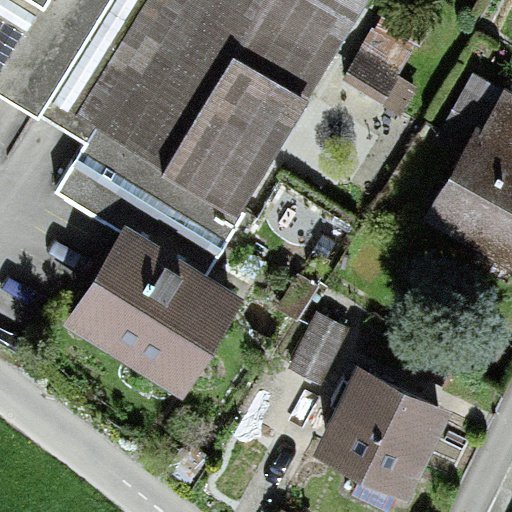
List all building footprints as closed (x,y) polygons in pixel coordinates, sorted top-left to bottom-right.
[(63,124),(85,137),(55,186),(81,202),(105,216),(112,205),(207,263),(240,208),(367,0),(0,0),(0,85),(35,107),(63,124)] [(511,88),(492,78),(426,210),(511,252),(511,88)] [(232,303),(129,237),(76,320),(179,386),(232,303)] [(318,308),(289,364),(318,378),(347,322),(318,308)] [(437,396),(359,362),(324,440),(402,474),(437,396)] [(312,511),(313,510),(286,496),(278,511),(312,511)]
